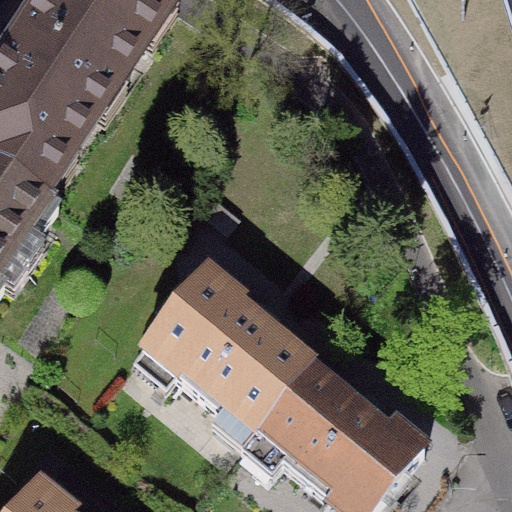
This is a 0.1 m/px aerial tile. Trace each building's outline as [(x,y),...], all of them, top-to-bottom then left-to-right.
[(51,0),(17,52),(0,78),(0,181),(38,206),(63,167),(66,170),(144,52),(141,50),(167,10),(152,0),(51,0)] [(0,300),(4,294),(1,292),(29,251),(32,254),(57,218),(38,206),(0,181),(0,300)] [(253,448),(317,370),(262,325),(208,281),(145,359),(253,448)] [(371,415),(317,370),(253,448),(330,511),(381,511),(425,459),(371,415)] [(61,511),(40,494),(25,511),(61,511)]
